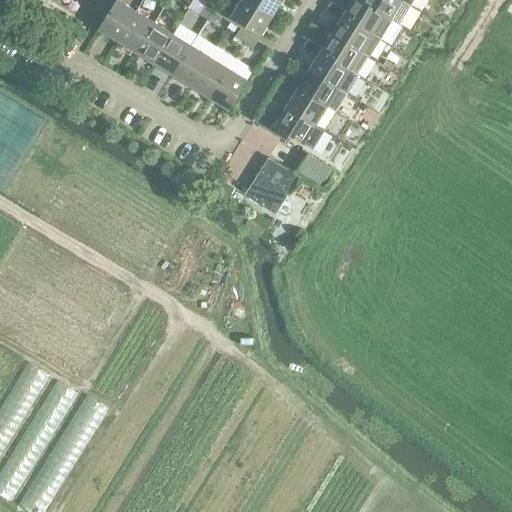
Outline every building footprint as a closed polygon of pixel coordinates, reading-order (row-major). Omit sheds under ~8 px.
[(105,4),(97,0),(96,0),(91,9),(99,13),(105,4)] [(119,40),(137,11),(119,0),(118,0),(100,29),(119,40)] [(273,15),(248,0),(241,0),(232,15),(262,33),(273,15)] [(282,0),(248,0),(273,15),(282,0)] [(338,6),(334,13),(341,18),(343,14),(372,32),(382,38),(393,20),(383,14),(361,0),(351,0),(345,11),(338,6)] [(383,14),(393,20),(400,25),(412,6),(402,0),(361,0),(383,14)] [(334,13),(338,6),(331,1),(326,9),(334,13)] [(208,19),(213,10),(204,5),(199,13),(208,19)] [(213,10),(208,19),(218,24),(223,16),(213,10)] [(137,11),(119,40),(138,52),(156,22),(137,11)] [(332,32),(369,55),(371,56),(382,38),(372,32),(343,14),(341,18),(332,32)] [(156,22),(138,52),(156,63),(174,34),(156,22)] [(245,41),(249,34),(241,28),(236,36),(245,41)] [(316,42),(311,50),(318,54),(320,51),(349,69),(350,68),(358,73),(369,55),(332,32),(323,47),(316,42)] [(174,34),(156,63),(174,74),(192,45),(174,34)] [(249,34),(245,41),(254,47),(259,40),(249,34)] [(311,50),(316,42),(308,38),(304,46),(311,50)] [(192,45),(174,74),(192,85),(210,56),(192,45)] [(320,51),(318,54),(309,69),(339,87),(339,86),(348,91),(358,74),(358,73),(350,68),(349,69),(320,51)] [(210,56),(192,85),(210,97),(229,67),(210,56)] [(229,67),(210,97),(229,108),(247,79),(229,67)] [(294,79),(289,87),(296,91),(298,88),(327,106),(327,105),(336,111),(348,91),(339,86),(339,87),(309,69),(301,83),(294,79)] [(289,87),(294,79),(286,74),(281,82),(289,87)] [(298,88),(296,91),(287,106),(316,124),(317,123),(327,106),(298,88)] [(291,135),(304,143),(311,147),(324,127),(317,123),(316,124),(287,106),(278,121),(263,111),(256,122),(287,141),(291,135)] [(298,171),(324,187),(335,170),(309,154),(298,171)] [(289,201),(284,201),(300,176),(269,157),(246,195),(276,214),(279,209),(281,213),(284,215),(288,215),(292,213),(293,210),(294,206),(292,203),(289,201)] [(229,198),(236,187),(219,177),(212,188),(229,198)]
